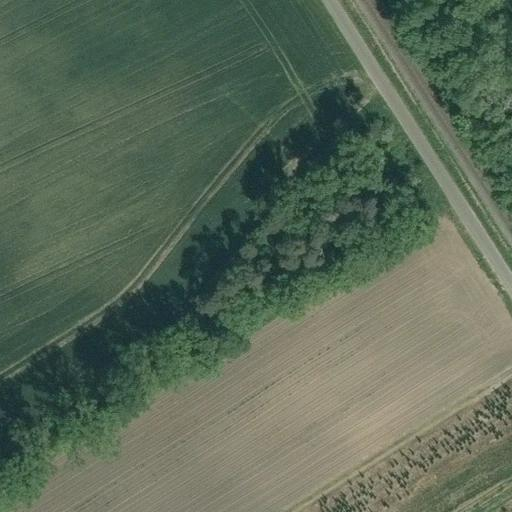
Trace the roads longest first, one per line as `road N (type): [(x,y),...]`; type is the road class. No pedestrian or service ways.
road 1 (residential): [(324,0),(511,290)]
road 2 (track): [(287,511),(511,371)]
